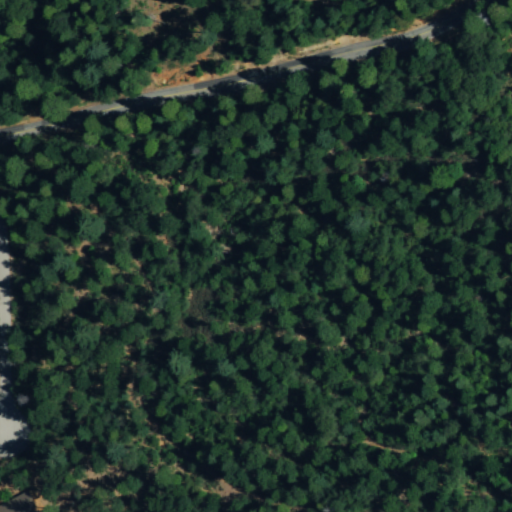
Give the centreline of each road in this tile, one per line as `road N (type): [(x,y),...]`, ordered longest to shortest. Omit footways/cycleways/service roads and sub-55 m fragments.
road 1 (tertiary): [(0,132),(399,38),(475,0)]
road 2 (residential): [(0,251),(1,434)]
